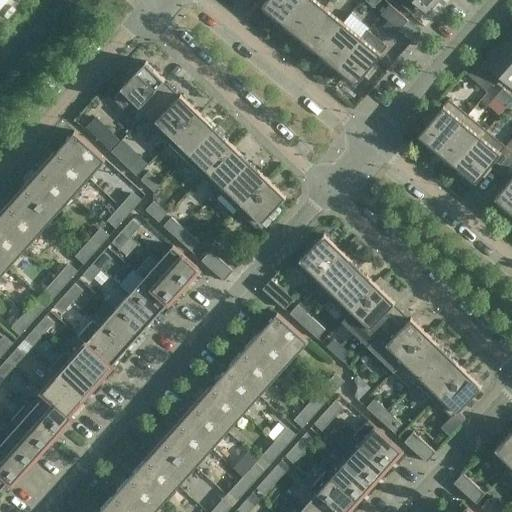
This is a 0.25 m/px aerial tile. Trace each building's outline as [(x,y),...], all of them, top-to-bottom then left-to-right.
[(281,21),(298,0),(266,0),(261,5),(281,21)] [(299,37),(325,6),(317,0),(298,0),(281,21),(299,37)] [(435,0),(397,0),(410,11),(418,2),(427,10),(435,0)] [(408,20),(390,3),(381,13),(399,30),(408,20)] [(318,52),(343,21),(325,6),(299,37),(318,52)] [(336,67),(362,37),(343,21),(318,52),(336,67)] [(511,32),(501,45),(511,54),(511,32)] [(381,53),(362,37),(336,67),(356,84),(363,74),(368,78),(379,65),(374,61),(381,53)] [(511,54),(501,45),(486,62),(511,84),(511,54)] [(138,122),(172,87),(164,80),(165,78),(146,60),(111,96),(138,122)] [(496,81),(477,64),(468,74),(487,91),(496,81)] [(169,142),(199,111),(181,93),(180,95),(172,87),(138,122),(139,123),(144,118),(169,142)] [(494,97),(505,107),(511,98),(511,95),(503,87),(494,97)] [(437,151),(468,114),(449,98),(436,113),(431,109),(421,122),(426,126),(418,135),(437,151)] [(186,159),(216,128),(199,111),(169,142),(186,159)] [(487,129),(468,114),(437,151),(456,167),(487,129)] [(204,175),(234,145),(216,128),(186,159),(204,175)] [(504,149),(511,155),(511,137),(506,145),(487,129),(456,167),(475,182),(504,149)] [(89,176),(106,158),(74,130),(58,148),(89,176)] [(121,164),(133,152),(124,142),(112,155),(121,164)] [(221,192),(251,161),(234,145),(204,175),(221,192)] [(73,194),(89,176),(58,148),(42,166),(73,194)] [(238,209),(268,178),(251,161),(221,192),(238,209)] [(73,194),(42,166),(26,184),(57,212),(73,194)] [(141,178),(155,191),(162,182),(149,170),(141,178)] [(511,212),(511,175),(494,198),(511,212)] [(286,196),(268,178),(238,209),(256,226),(286,196)] [(376,180),(369,188),(378,197),(386,189),(376,180)] [(57,212),(26,184),(10,202),(41,230),(57,212)] [(129,213),(140,200),(131,193),(120,205),(129,213)] [(159,221),(167,212),(154,200),(146,209),(159,221)] [(41,230),(10,202),(0,213),(0,225),(25,248),(41,230)] [(118,225),(129,213),(120,205),(110,217),(118,225)] [(172,216),(164,225),(177,237),(186,229),(172,216)] [(139,227),(131,220),(122,230),(130,236),(139,227)] [(25,248),(0,225),(0,258),(9,266),(25,248)] [(97,248),(108,236),(99,228),(88,241),(97,248)] [(199,241),(186,229),(177,237),(191,250),(199,241)] [(122,246),(130,236),(122,230),(114,239),(122,246)] [(313,281),(343,250),(324,233),(295,263),(313,281)] [(86,260),(97,248),(88,241),(77,253),(86,260)] [(199,267),(173,244),(158,261),(184,284),(199,267)] [(224,279),(233,269),(211,249),(201,259),(224,279)] [(330,298),(360,267),(343,250),(313,281),(330,298)] [(110,259),(102,252),(93,262),(101,269),(110,259)] [(184,284),(158,261),(151,255),(136,271),(143,277),(169,300),(170,300),(184,284)] [(0,275),(9,266),(0,258),(0,275)] [(93,278),(101,269),(93,262),(85,271),(93,278)] [(76,272),(67,264),(56,276),(65,284),(76,272)] [(347,314),(377,284),(360,267),(330,298),(347,314)] [(54,296),(65,284),(56,276),(45,289),(54,296)] [(169,300),(143,277),(129,293),(155,316),(169,300)] [(285,308),(294,298),(271,277),(262,288),(285,308)] [(81,291),(73,284),(65,294),(72,301),(81,291)] [(394,302),(395,301),(377,284),(347,314),(342,320),(368,345),(401,311),(402,310),(394,302)] [(141,332),(155,316),(129,293),(115,309),(140,332),(141,332)] [(64,310),(72,301),(65,294),(56,303),(64,310)] [(33,320),(44,308),(35,300),(24,312),(33,320)] [(312,316),(298,304),(290,312),(304,325),(312,316)] [(140,332),(115,309),(100,326),(126,348),(140,332)] [(428,335),(429,334),(411,316),(410,318),(402,310),(401,311),(368,345),(394,370),(428,335)] [(308,339),(277,311),(261,330),(292,358),(308,339)] [(22,332),(33,320),(24,312),(13,324),(22,332)] [(52,323),(45,316),(36,326),(43,333),(52,323)] [(325,328),(312,316),(304,325),(318,337),(325,328)] [(35,342),(43,333),(36,326),(28,335),(35,342)] [(126,348),(100,326),(86,342),(112,365),(112,364),(126,348)] [(292,358),(261,330),(245,348),(276,376),(292,358)] [(416,381),(446,351),(429,334),(428,335),(394,370),(411,387),(416,381)] [(0,355),(0,356),(11,344),(3,336),(0,339),(0,355)] [(334,336),(328,345),(344,356),(351,347),(334,336)] [(97,381),(112,365),(86,342),(71,358),(97,381)] [(260,394),(276,376),(245,348),(229,366),(260,394)] [(23,356),(16,349),(7,359),(14,366),(23,356)] [(97,381),(71,358),(64,351),(50,367),(57,374),(83,397),(97,381)] [(434,398),(463,367),(446,351),(416,381),(432,397),(434,398)] [(0,369),(6,375),(14,366),(7,359),(0,366),(0,369)] [(260,394),(229,366),(213,384),(244,412),(260,394)] [(482,385),(463,367),(434,398),(452,416),(482,385)] [(83,397),(57,374),(43,389),(41,387),(40,388),(68,413),(69,412),(83,397)] [(323,386),(332,394),(343,382),(334,374),(323,386)] [(244,412),(213,384),(196,402),(228,430),(244,412)] [(68,413),(40,388),(25,404),(57,432),(72,415),(69,412),(68,413)] [(316,412),(326,400),(318,392),(307,404),(316,412)] [(388,410),(374,398),(367,406),(380,419),(388,410)] [(341,408),(333,401),(325,411),(332,418),(341,408)] [(228,430),(196,402),(180,420),(212,448),(228,430)] [(42,448),(57,432),(25,404),(11,420),(42,448)] [(305,424),(316,412),(307,404),(296,416),(305,424)] [(402,423),(388,410),(380,419),(394,431),(402,423)] [(324,427),(332,418),(325,411),(316,420),(324,427)] [(42,448),(11,420),(0,432),(0,439),(28,464),(42,448)] [(212,448),(180,420),(164,438),(195,465),(212,448)] [(376,426),(375,426),(368,420),(354,435),(361,442),(387,465),(401,449),(376,426)] [(283,448),(294,435),(286,428),(275,440),(283,448)] [(413,430),(404,440),(427,461),(436,451),(413,430)] [(508,471),(511,466),(511,430),(490,453),(508,471)] [(312,440),(305,433),(296,443),(304,450),(312,440)] [(387,465),(361,442),(354,435),(339,452),(341,454),(361,472),(372,482),(372,481),(387,465)] [(195,465),(164,438),(148,456),(179,483),(195,465)] [(28,464),(0,439),(0,468),(10,478),(9,479),(12,481),(13,480),(28,464)] [(273,460),(283,448),(275,440),(264,452),(273,460)] [(304,450),(296,443),(288,452),(295,459),(304,450)] [(361,472),(341,454),(326,470),(347,488),(357,498),(358,497),(372,482),(361,472)] [(179,483),(148,456),(132,474),(163,501),(179,483)] [(251,483),(262,471),(254,463),(243,476),(251,483)] [(284,472),(276,465),(267,475),(275,482),(284,472)] [(10,478),(0,468),(0,489),(2,487),(5,489),(12,481),(9,479),(10,478)] [(347,488),(326,470),(312,486),(317,491),(332,505),(340,511),(344,511),(357,498),(347,488)] [(463,472),(454,482),(476,502),(485,492),(463,472)] [(153,511),(163,501),(132,474),(116,492),(138,511),(153,511)] [(266,491),(275,482),(267,475),(259,485),(266,491)] [(240,496),(251,483),(243,476),(232,488),(240,496)] [(340,511),(332,505),(317,491),(303,507),(308,511),(340,511)] [(138,511),(116,492),(100,510),(102,511),(138,511)] [(501,511),(503,510),(489,497),(481,506),(487,511),(501,511)] [(248,511),(255,505),(247,498),(238,507),(243,511),(248,511)] [(211,511),(225,511),(230,507),(222,499),(211,511)]
